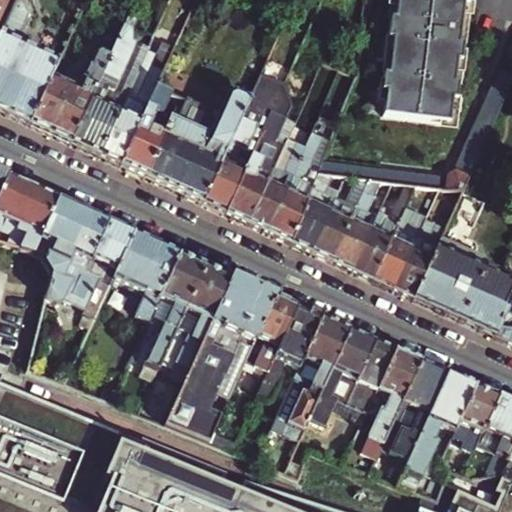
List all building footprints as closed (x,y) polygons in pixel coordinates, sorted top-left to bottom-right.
[(12,0),(13,0),(0,0),(0,26),(10,0),(12,0)] [(10,0),(0,26),(0,115),(27,128),(48,81),(56,65),(13,45),(26,15),(23,4),(24,0),(13,0),(12,0),(10,0)] [(396,0),(393,21),(389,21),(387,41),(391,42),(387,78),(382,77),(381,94),(385,95),(382,118),(449,126),(452,102),(456,103),(458,86),(454,86),(456,63),(461,64),(463,47),(458,46),(463,7),(467,7),(467,0),(396,0)] [(27,128),(69,147),(123,29),(113,24),(101,52),(92,56),(75,93),(48,81),(27,128)] [(69,147),(97,160),(146,53),(130,46),(129,32),(123,29),(69,147)] [(97,160),(119,170),(146,110),(156,88),(169,60),(147,50),(146,53),(97,160)] [(336,126),(358,77),(340,68),(317,117),(336,126)] [(458,175),(467,179),(511,81),(511,75),(501,71),(454,173),(458,175)] [(201,207),(224,217),(282,86),(259,76),(248,101),(201,207)] [(224,217),(247,228),(287,140),(294,124),(284,119),(296,91),(283,85),(282,86),(224,217)] [(126,173),(201,207),(248,101),(234,95),(227,97),(215,123),(208,121),(211,113),(184,101),(183,104),(169,97),(170,95),(156,88),(146,110),(156,115),(147,132),(145,131),(126,173)] [(145,131),(147,132),(156,115),(146,110),(119,170),(126,173),(145,131)] [(268,237),(289,246),(318,176),(320,170),(312,166),(324,140),(312,135),(306,148),(268,237)] [(247,228),(268,237),(306,148),(287,140),(247,228)] [(439,191),(445,192),(446,177),(323,162),(320,170),(318,176),(331,178),(344,179),(355,181),(367,182),(391,185),(406,187),(414,188),(439,191)] [(0,200),(10,179),(0,174),(0,200)] [(445,192),(460,194),(467,179),(458,175),(446,177),(445,192)] [(289,246),(309,256),(335,199),(324,194),(331,178),(318,176),(289,246)] [(0,200),(0,232),(13,238),(35,190),(10,179),(0,200)] [(309,256),(329,265),(357,204),(367,182),(355,181),(344,203),(335,199),(309,256)] [(350,275),(371,284),(403,212),(414,188),(406,187),(399,202),(398,202),(389,219),(378,213),(350,275)] [(9,248),(36,255),(61,202),(35,190),(13,238),(9,248)] [(73,307),(88,275),(111,225),(61,202),(36,255),(49,273),(47,303),(56,307),(64,305),(64,303),(73,307)] [(329,265),(350,275),(378,213),(357,204),(329,265)] [(371,284),(391,294),(424,222),(403,212),(371,284)] [(391,294),(411,303),(439,240),(444,231),(424,222),(391,294)] [(97,323),(115,282),(136,237),(111,225),(88,275),(102,281),(87,314),(86,318),(97,323)] [(150,326),(151,324),(182,258),(136,237),(115,282),(146,297),(136,319),(150,326)] [(511,285),(511,288),(482,275),(486,267),(483,260),(439,240),(411,303),(494,341),(498,331),(511,318),(511,316),(502,312),(510,293),(511,293),(511,285)] [(159,375),(177,335),(207,269),(182,258),(151,324),(163,330),(145,368),(159,375)] [(170,380),(185,387),(234,281),(207,269),(177,335),(188,341),(170,380)] [(73,307),(87,314),(102,281),(88,275),(73,307)] [(230,402),(258,341),(277,301),(234,281),(185,387),(166,429),(209,446),(221,420),(208,414),(216,396),(230,402)] [(260,377),(268,381),(300,312),(277,301),(258,341),(269,346),(258,370),(262,372),(260,377)] [(287,367),(301,373),(324,323),(300,312),(268,381),(259,399),(270,404),(275,403),(286,376),(285,372),(287,367)] [(511,318),(498,331),(511,333),(511,318)] [(300,447),(310,426),(352,335),(324,323),(301,373),(296,383),(307,388),(284,439),(300,447)] [(511,333),(498,331),(494,341),(511,349),(511,333)] [(367,420),(379,394),(397,356),(352,335),(310,426),(325,433),(337,406),(367,420)] [(384,450),(393,431),(422,367),(397,356),(379,394),(392,400),(386,413),(381,414),(369,443),(384,450)] [(389,463),(408,472),(449,380),(422,367),(393,431),(402,435),(389,463)] [(457,439),(460,430),(477,393),(449,380),(408,472),(398,493),(416,501),(440,447),(436,445),(442,432),(457,439)] [(273,434),(284,439),(307,388),(296,383),(273,434)] [(511,511),(511,483),(504,482),(502,482),(495,496),(501,498),(495,511),(494,511),(457,495),(449,511),(331,511),(244,483),(239,497),(222,491),(227,476),(140,441),(138,443),(0,388),(0,511),(511,511)] [(474,459),(477,451),(499,403),(477,393),(460,430),(471,435),(462,454),(474,459)] [(504,482),(511,462),(511,408),(499,403),(477,451),(495,460),(485,483),(502,482),(504,482)] [(287,476),(300,482),(305,471),(291,466),(287,476)]
